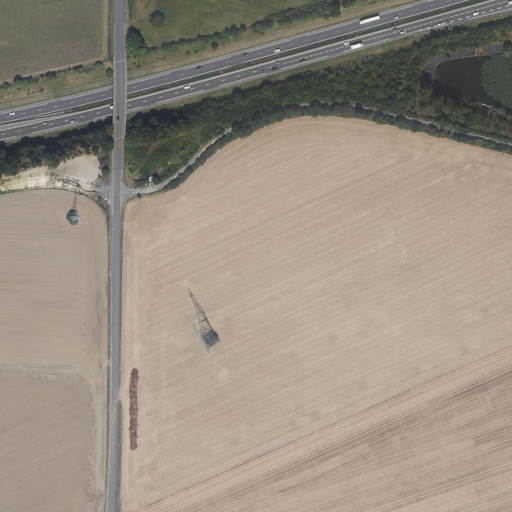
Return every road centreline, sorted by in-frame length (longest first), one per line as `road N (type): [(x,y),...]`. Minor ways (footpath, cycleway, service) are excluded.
road 1 (track): [(0,184),(56,180),(114,193),(160,186),(252,118),(320,105),(511,145)]
road 2 (trunk): [(0,135),(511,1)]
road 3 (tertiary): [(120,0),(111,511)]
road 4 (trunk): [(450,0),(0,118)]
